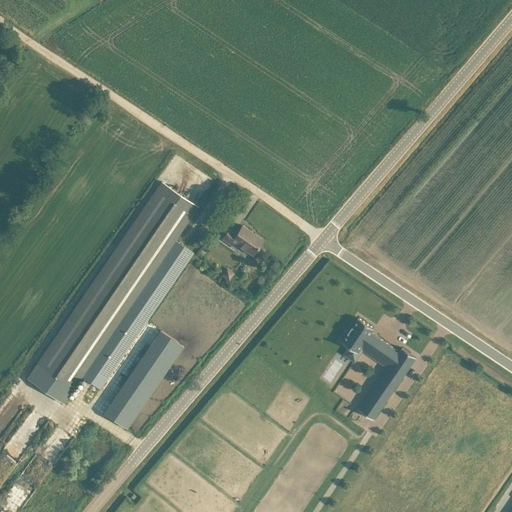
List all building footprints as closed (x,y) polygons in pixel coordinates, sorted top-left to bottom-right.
[(62,402),(80,375),(100,388),(193,252),(175,239),(174,238),(197,205),(163,181),(28,378),(62,402)] [(230,227),(222,238),(237,248),(239,244),(253,254),(263,239),(242,224),(237,232),(230,227)] [(234,272),(233,271),(227,267),(221,274),(229,280),(231,277),(234,272)] [(372,332),(374,328),(359,317),(342,341),(358,352),(362,345),(390,365),(388,368),(390,369),(362,410),(374,418),(417,357),(402,347),(400,351),(372,332)] [(183,345),(160,329),(105,410),(104,412),(127,428),(183,345)]
